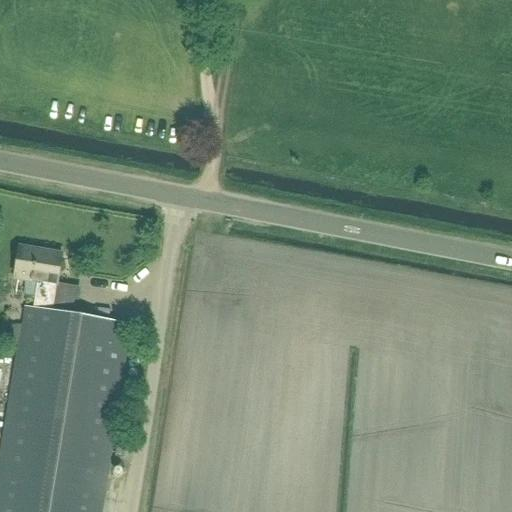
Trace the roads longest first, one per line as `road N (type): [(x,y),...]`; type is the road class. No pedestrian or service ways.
road 1 (unclassified): [(130,511),(177,193)]
road 2 (unclassified): [(511,259),(206,199)]
road 3 (unclassified): [(206,199),(212,124),(200,55),(209,0)]
road 4 (unclassified): [(177,193),(0,159)]
road 5 (track): [(212,124),(232,0)]
